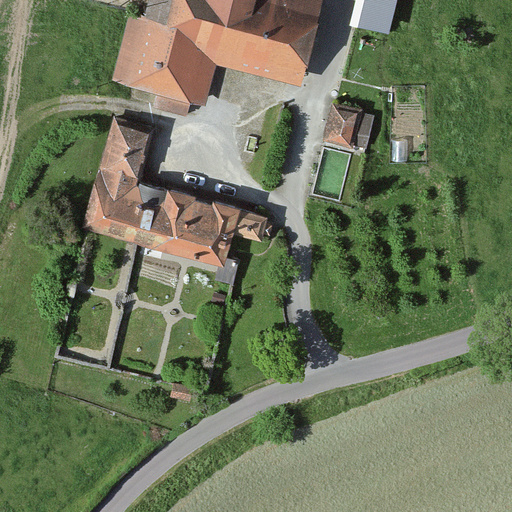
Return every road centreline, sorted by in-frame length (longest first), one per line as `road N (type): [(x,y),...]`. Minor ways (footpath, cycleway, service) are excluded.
road 1 (unclassified): [(112,511),(153,467),(249,407),(511,323)]
road 2 (unknown): [(294,227),(236,188),(162,154)]
